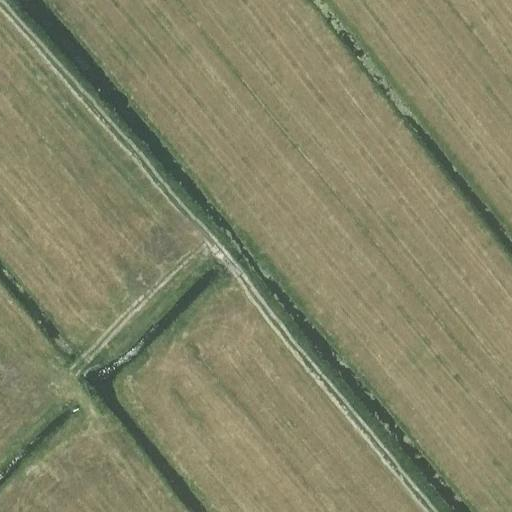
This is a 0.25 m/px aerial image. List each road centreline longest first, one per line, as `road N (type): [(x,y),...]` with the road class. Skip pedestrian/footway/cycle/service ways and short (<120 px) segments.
road 1 (track): [(0,6),(208,237),(73,370)]
road 2 (track): [(208,237),(431,511)]
